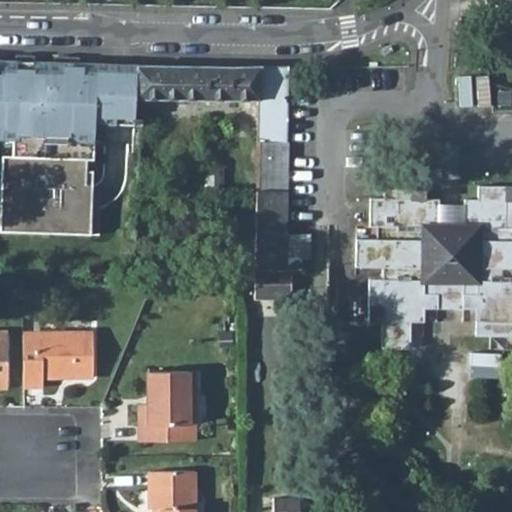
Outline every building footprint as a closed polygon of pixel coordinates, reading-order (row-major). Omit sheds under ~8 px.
[(136,96),(137,65),(0,59),(0,131),(12,132),(11,155),(1,154),(0,179),(0,230),(42,232),(42,236),(48,237),(48,233),(89,234),(91,191),(93,141),(79,140),(80,122),(94,123),(142,125),(142,118),(135,117),(136,96)] [(138,64),(136,96),(258,99),(256,191),(287,190),(288,89),(289,65),(138,64)] [(94,123),(80,122),(79,140),(93,141),(94,123)] [(0,138),(2,138),(1,154),(11,155),(12,132),(0,131),(0,138)] [(425,184),(383,184),(383,197),(375,197),(370,197),(370,199),(370,201),(369,226),(384,226),(384,237),(356,237),(355,265),(383,266),(383,278),(382,320),(382,333),(382,347),(410,347),(410,321),(424,321),(424,307),(438,307),(438,300),(462,300),(462,307),(476,308),(475,335),(502,335),(511,335),(511,185),(477,185),(477,199),(464,198),(464,217),(464,226),(450,226),(438,226),(438,198),(425,198),(425,184)] [(287,190),(256,191),(255,235),(286,233),(287,190)] [(91,191),(89,234),(98,235),(100,191),(91,191)] [(293,297),(292,268),(285,267),(285,258),(286,234),(286,233),(255,235),(254,298),(293,297)] [(300,259),(309,259),(310,234),(286,234),(285,258),(300,258),(300,259)] [(285,258),(285,267),(292,268),(299,268),(300,259),(300,258),(285,258)] [(382,320),(383,278),(368,278),(367,320),(382,320)] [(93,331),(23,331),(23,386),(43,386),(43,377),(93,377),(93,331)] [(149,403),(139,403),(139,441),(194,440),(194,423),(189,423),(189,371),(149,371),(149,403)] [(194,511),(194,470),(149,470),(149,508),(158,508),(157,511),(194,511)] [(300,497),(272,496),(272,511),(312,511),(312,503),(300,497)]
